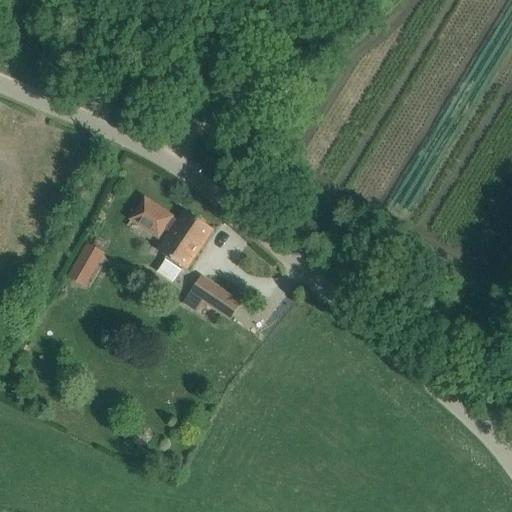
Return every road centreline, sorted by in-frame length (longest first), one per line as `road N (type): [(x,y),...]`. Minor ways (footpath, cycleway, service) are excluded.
road 1 (unclassified): [(511,454),(220,194),(148,145),(0,80)]
road 2 (track): [(167,157),(229,113),(358,44),(408,0)]
